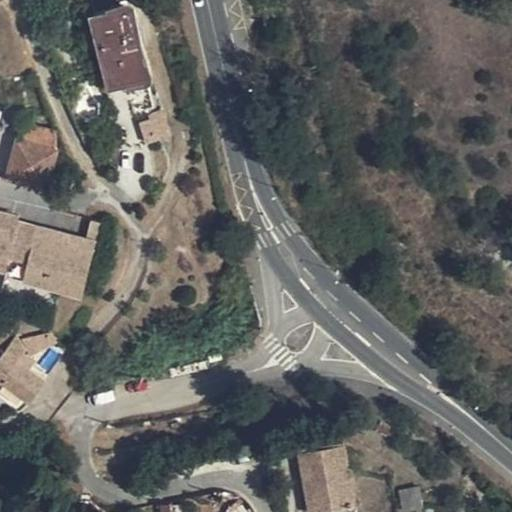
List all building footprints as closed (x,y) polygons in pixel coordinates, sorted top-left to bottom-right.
[(130,7),(94,16),(112,85),(147,75),(130,7)] [(151,113),(152,116),(159,137),(171,133),(164,109),(151,113)] [(159,137),(152,116),(141,120),(148,142),(160,138),(159,137)] [(57,131),(23,123),(9,177),(47,187),(57,151),(57,131)] [(18,216),(0,210),(0,252),(7,255),(10,244),(17,220),(18,216)] [(35,226),(17,220),(10,244),(23,247),(19,258),(26,260),(35,226)] [(84,239),(35,226),(26,260),(23,270),(50,277),(51,272),(83,280),(99,223),(89,220),(84,239)] [(23,247),(10,244),(7,255),(19,258),(23,247)] [(50,277),(23,270),(21,279),(79,295),(83,280),(51,272),(50,277)] [(57,341),(49,331),(20,337),(29,355),(46,346),(58,355),(64,348),(57,341)] [(46,380),(16,359),(23,355),(16,340),(6,352),(8,354),(0,364),(0,379),(31,401),(46,380)] [(211,363),(222,360),(220,354),(209,357),(211,363)] [(382,419),(377,428),(388,433),(393,424),(382,419)] [(316,487),(309,488),(313,511),(356,503),(344,441),(302,448),(306,468),(313,467),(316,487)] [(313,467),(306,468),(309,488),(316,487),(313,467)] [(420,486),(401,491),(404,511),(424,507),(420,486)] [(173,511),(172,501),(162,503),(163,511),(173,511)] [(249,511),(242,503),(232,510),(233,511),(249,511)]
